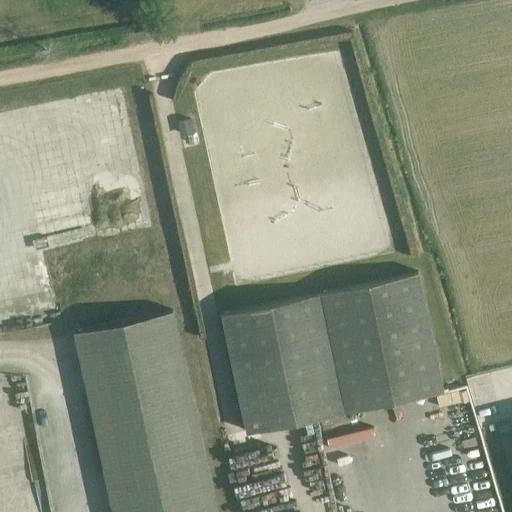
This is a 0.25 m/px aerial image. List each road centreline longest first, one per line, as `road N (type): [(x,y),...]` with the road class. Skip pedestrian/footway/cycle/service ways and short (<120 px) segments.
road 1 (track): [(0,75),(211,40)]
road 2 (unclassified): [(211,40),(412,0)]
